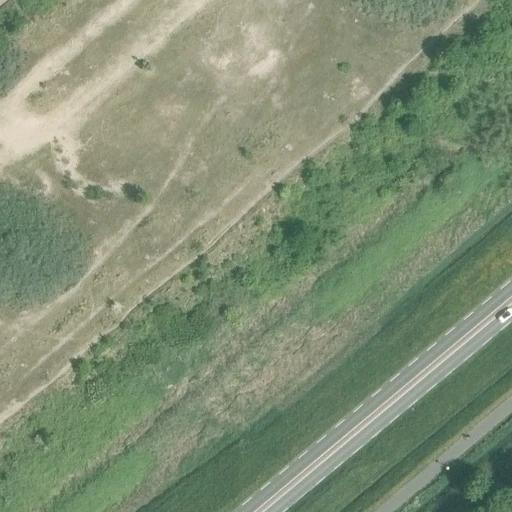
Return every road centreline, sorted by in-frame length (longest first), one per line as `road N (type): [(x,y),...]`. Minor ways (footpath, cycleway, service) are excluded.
road 1 (secondary): [(511,288),(242,511)]
road 2 (secondary): [(273,511),(511,313)]
